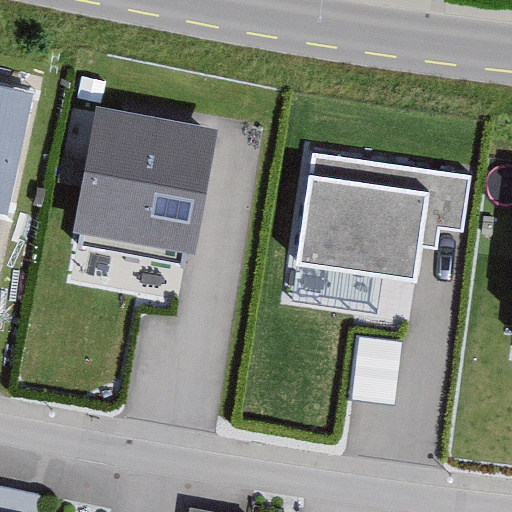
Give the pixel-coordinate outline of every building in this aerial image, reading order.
[(50,100),(0,88),(0,214),(23,220),(50,100)] [(231,126),(113,106),(91,233),(209,253),(231,126)] [(481,171),(323,145),(304,266),(433,287),(443,224),(472,229),(481,171)] [(354,395),(395,400),(403,342),(361,337),(354,395)] [(190,511),(243,511),(192,502),(190,511)] [(0,511),(15,511),(16,507),(0,503),(0,511)]
